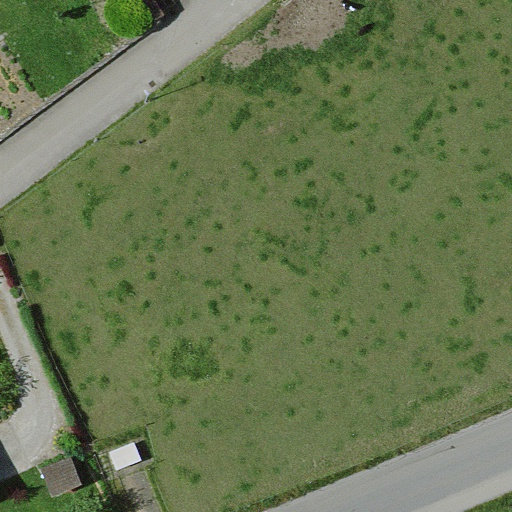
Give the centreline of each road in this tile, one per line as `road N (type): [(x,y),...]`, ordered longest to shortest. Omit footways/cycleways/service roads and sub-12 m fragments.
road 1 (residential): [(230,0),(0,167)]
road 2 (tertiary): [(338,511),(511,439)]
